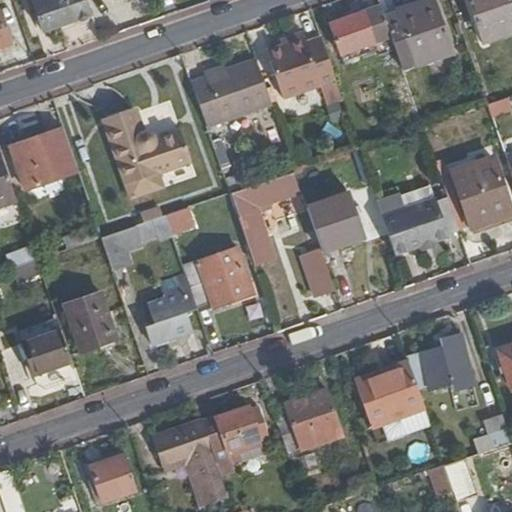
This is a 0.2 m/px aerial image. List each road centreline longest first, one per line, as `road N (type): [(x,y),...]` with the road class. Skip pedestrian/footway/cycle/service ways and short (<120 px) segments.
road 1 (residential): [(0,449),(511,272)]
road 2 (residential): [(0,95),(275,0)]
